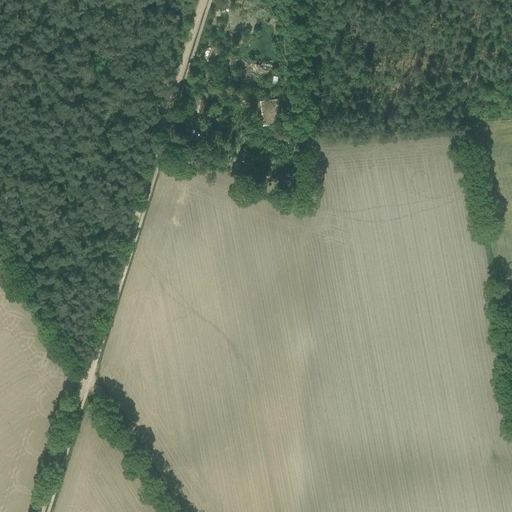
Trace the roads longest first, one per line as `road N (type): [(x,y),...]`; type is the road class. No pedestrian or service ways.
road 1 (track): [(40,511),(202,0)]
road 2 (track): [(0,246),(174,511)]
